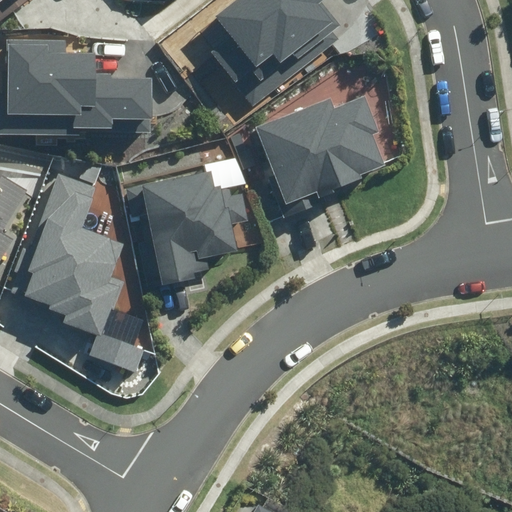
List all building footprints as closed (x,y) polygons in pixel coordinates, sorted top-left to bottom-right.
[(0,0),(0,9),(11,0),(0,0)] [(208,49),(252,104),(342,32),(316,0),(228,0),(215,11),(230,31),(208,49)] [(0,131),(150,134),(151,75),(93,74),(93,48),(64,48),(64,34),(11,34),(10,86),(0,85),(0,131)] [(285,204),(383,162),(370,131),(375,129),(359,93),(332,105),(327,94),(251,126),(285,204)] [(14,288),(66,308),(62,318),(99,331),(118,281),(109,277),(123,240),(81,225),(98,181),(60,166),(14,288)] [(0,262),(15,234),(9,231),(32,187),(0,170),(0,262)] [(206,171),(125,191),(131,217),(139,215),(145,240),(137,242),(147,285),(201,272),(199,261),(236,252),(235,247),(245,244),(240,222),(245,221),(238,192),(230,194),(227,184),(210,188),(206,171)] [(276,511),(257,500),(249,511),(276,511)]
